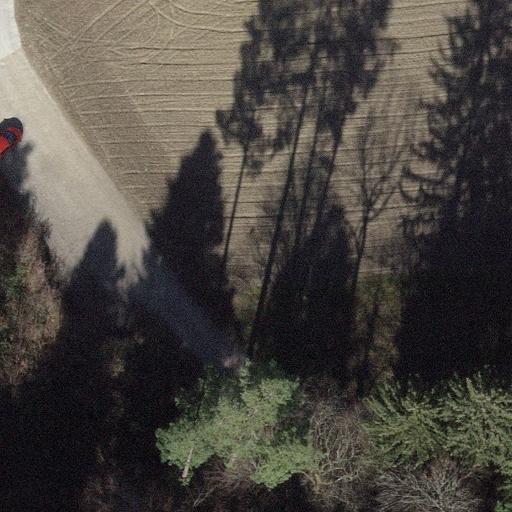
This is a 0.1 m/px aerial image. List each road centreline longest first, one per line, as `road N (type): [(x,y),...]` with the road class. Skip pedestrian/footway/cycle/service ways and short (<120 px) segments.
road 1 (track): [(0,65),(196,338),(328,393),(511,367)]
road 2 (track): [(333,511),(196,338)]
